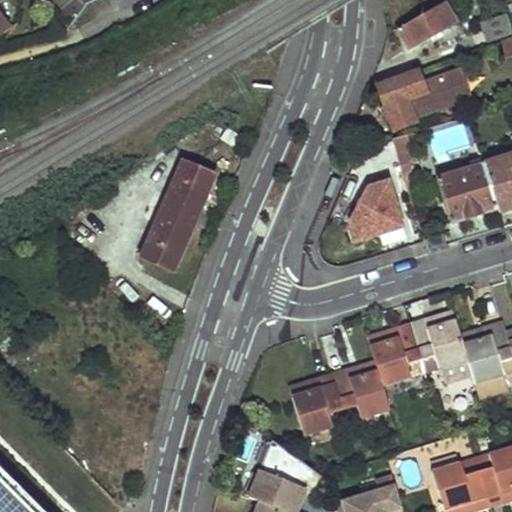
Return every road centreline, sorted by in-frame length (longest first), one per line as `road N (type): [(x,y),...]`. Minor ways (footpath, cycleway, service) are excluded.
road 1 (residential): [(511,244),(327,300),(303,303),(258,288)]
road 2 (residential): [(228,277),(185,397),(157,511)]
road 3 (residential): [(187,511),(199,451),(258,288)]
road 4 (residential): [(258,288),(343,75)]
road 5 (residential): [(310,68),(228,277)]
